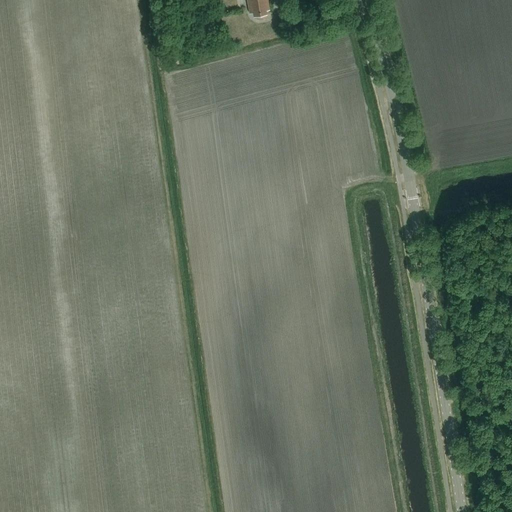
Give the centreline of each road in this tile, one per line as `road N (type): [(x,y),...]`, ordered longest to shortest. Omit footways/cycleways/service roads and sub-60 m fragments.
road 1 (unclassified): [(460,511),(412,199)]
road 2 (residential): [(412,199),(368,0)]
